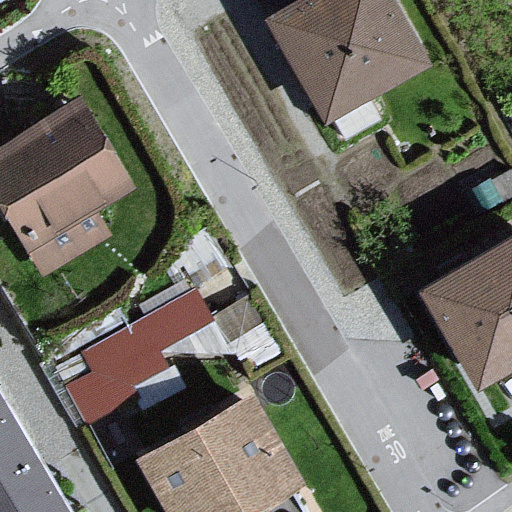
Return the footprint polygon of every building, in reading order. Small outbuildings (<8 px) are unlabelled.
[(380,0),(298,0),(256,24),(316,136),(421,76),(380,0)] [(78,110),(0,153),(0,235),(32,292),(102,250),(88,224),(125,201),(78,110)] [(511,239),(509,235),(407,299),(457,402),(511,368),(511,239)] [(77,511),(0,377),(0,511),(77,511)] [(242,407),(123,470),(146,511),(277,511),(296,502),(242,407)]
